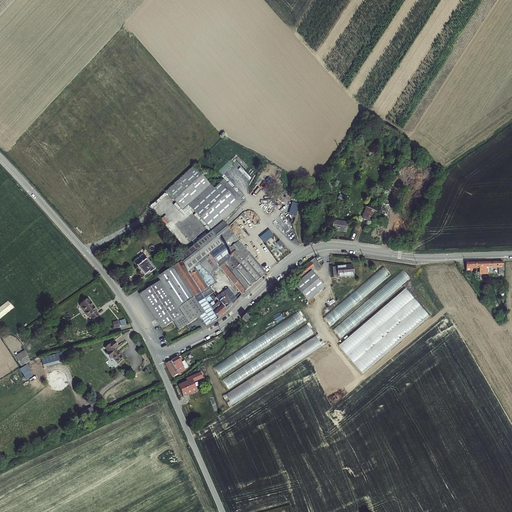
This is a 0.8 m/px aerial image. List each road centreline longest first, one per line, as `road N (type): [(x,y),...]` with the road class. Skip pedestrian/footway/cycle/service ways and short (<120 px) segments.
road 1 (tertiary): [(156,358),(218,327),(313,248),(511,254)]
road 2 (track): [(443,166),(360,110),(297,208),(300,255)]
road 3 (tertiary): [(156,358),(110,281),(0,157)]
road 4 (track): [(511,116),(443,166),(406,256)]
road 5 (tertiary): [(222,511),(156,358)]
